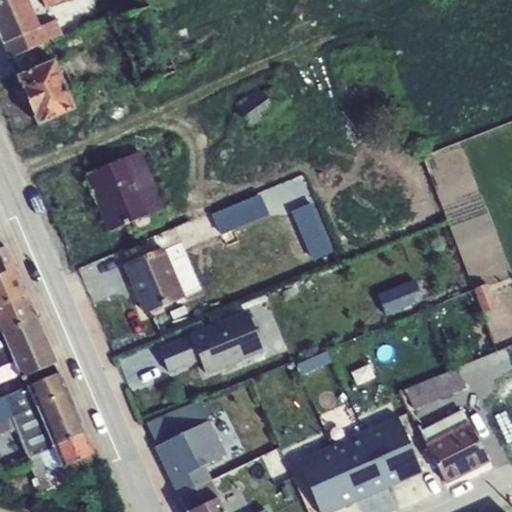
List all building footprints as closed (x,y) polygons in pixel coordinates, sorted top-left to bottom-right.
[(4,0),(0,2),(0,35),(4,43),(40,29),(28,0),(4,0)] [(141,89),(178,71),(153,5),(112,22),(141,89)] [(40,29),(4,43),(9,58),(46,42),(40,29)] [(46,42),(9,58),(17,76),(55,60),(46,42)] [(55,60),(17,76),(38,125),(75,108),(69,93),(55,60)] [(69,93),(75,108),(113,92),(107,77),(69,93)] [(260,89),(237,107),(251,127),(275,109),(272,106),(282,99),(275,89),(265,96),(260,89)] [(141,150),(85,175),(110,232),(165,207),(141,150)] [(291,185),(274,204),(294,225),(310,208),(307,205),(310,203),(291,185)] [(0,262),(11,258),(0,233),(0,262)] [(165,249),(185,294),(197,289),(177,244),(165,249)] [(165,247),(123,265),(144,314),(186,296),(185,294),(165,249),(165,247)] [(0,306),(27,295),(11,258),(0,262),(0,306)] [(506,261),(477,273),(483,288),(511,276),(506,261)] [(37,318),(27,295),(0,306),(0,327),(2,332),(2,333),(37,318)] [(456,296),(444,301),(449,313),(461,308),(456,296)] [(442,302),(432,306),(435,313),(444,309),(442,302)] [(247,310),(190,333),(207,375),(264,352),(247,310)] [(56,364),(37,318),(2,333),(15,362),(22,378),(56,364)] [(2,332),(0,333),(0,367),(15,362),(2,333),(2,332)] [(171,376),(199,366),(188,335),(160,345),(171,376)] [(405,389),(414,409),(453,393),(455,399),(467,394),(465,388),(467,387),(466,386),(475,383),(473,377),(504,365),(511,360),(511,347),(500,352),(500,354),(469,366),(467,363),(405,389)] [(15,362),(0,367),(0,384),(22,378),(15,362)] [(59,371),(28,386),(36,406),(68,392),(59,371)] [(0,421),(1,421),(36,406),(28,386),(0,397),(0,421)] [(85,433),(68,392),(36,406),(54,447),(85,433)] [(21,438),(29,458),(54,447),(36,406),(1,421),(10,443),(21,438)] [(419,431),(425,444),(469,421),(462,409),(419,431)] [(172,480),(204,464),(225,454),(208,421),(156,447),(172,480)] [(395,421),(300,463),(322,511),(329,511),(418,473),(395,421)] [(469,421),(425,444),(446,484),(489,463),(469,421)] [(94,454),(85,433),(54,447),(63,468),(94,454)] [(100,467),(94,454),(63,468),(54,447),(29,458),(36,477),(31,479),(37,493),(100,467)] [(172,480),(179,495),(212,479),(204,464),(172,480)] [(179,495),(187,511),(218,497),(220,496),(212,479),(179,495)] [(225,511),(218,497),(187,511),(225,511)]
